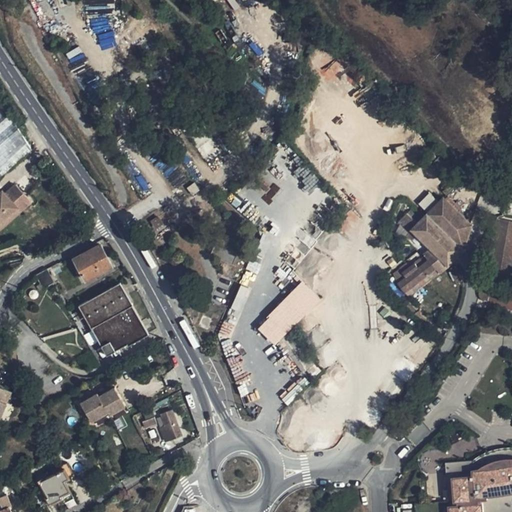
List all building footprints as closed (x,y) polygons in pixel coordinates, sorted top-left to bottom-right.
[(235,0),(228,0),(233,10),(239,8),(235,0)] [(321,70),(327,81),(344,72),(338,61),(321,70)] [(0,110),(0,180),(35,150),(6,105),(0,110)] [(0,225),(31,200),(16,182),(5,191),(2,187),(0,189),(0,225)] [(423,208),(435,200),(431,194),(419,202),(423,208)] [(452,238),(464,248),(471,223),(442,198),(426,214),(452,238)] [(430,249),(436,255),(452,238),(426,214),(416,223),(407,215),(398,224),(404,230),(407,227),(424,245),(430,249)] [(158,217),(151,221),(156,228),(162,224),(158,217)] [(495,273),(511,275),(511,222),(504,221),(495,273)] [(211,257),(231,265),(239,246),(218,238),(211,257)] [(436,255),(449,266),(464,248),(452,238),(436,255)] [(419,251),(424,255),(430,249),(424,245),(419,251)] [(75,260),(85,279),(111,264),(100,246),(75,260)] [(397,284),(403,290),(436,255),(430,249),(424,255),(405,275),(398,283),(397,284)] [(410,296),(436,269),(441,274),(449,266),(436,255),(403,290),(410,296)] [(36,272),(44,286),(53,281),(56,279),(48,266),(36,272)] [(392,278),(398,283),(405,275),(400,269),(392,278)] [(270,313),(286,328),(322,292),(306,277),(270,313)] [(511,284),(493,283),(491,288),(488,304),(511,309),(511,284)] [(89,327),(101,348),(110,344),(115,353),(126,345),(128,348),(148,337),(119,284),(78,306),(80,311),(89,327)] [(239,316),(251,290),(242,286),(230,312),(239,316)] [(483,296),(488,304),(491,288),(486,287),(483,296)] [(80,311),(73,314),(82,331),(89,327),(80,311)] [(279,345),(290,333),(270,315),(259,325),(279,345)] [(291,334),(280,344),(303,374),(314,364),(291,334)] [(110,344),(101,348),(106,358),(115,353),(110,344)] [(304,378),(283,399),(288,404),(310,383),(304,378)] [(108,412),(109,415),(126,405),(114,387),(99,396),(97,393),(81,403),(91,422),(108,412)] [(5,388),(0,399),(6,402),(12,391),(5,388)] [(160,429),(165,441),(181,435),(172,411),(162,415),(166,426),(160,429)] [(144,430),(159,424),(156,418),(142,423),(144,430)] [(511,511),(511,452),(500,453),(493,455),(487,458),(476,464),(473,460),(445,462),(434,502),(415,503),(415,511),(511,511)] [(58,467),(60,471),(64,468),(69,477),(74,475),(68,462),(58,467)] [(60,471),(39,481),(44,489),(47,496),(46,497),(50,504),(57,501),(62,498),(65,502),(69,509),(78,504),(65,480),(69,477),(64,468),(60,471)] [(42,499),(47,496),(44,489),(38,492),(42,499)] [(0,503),(3,509),(0,510),(0,511),(11,511),(9,507),(11,506),(6,495),(0,497),(0,503)]
